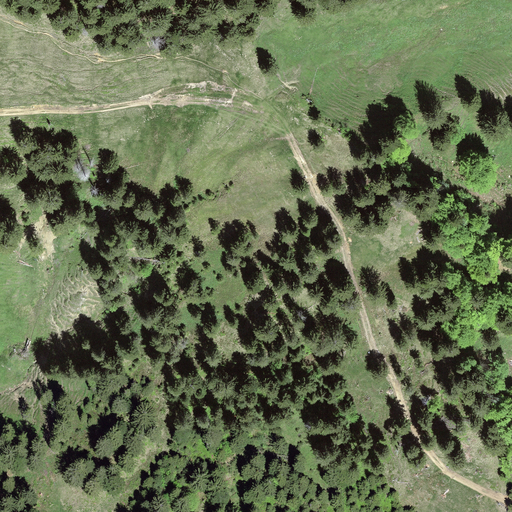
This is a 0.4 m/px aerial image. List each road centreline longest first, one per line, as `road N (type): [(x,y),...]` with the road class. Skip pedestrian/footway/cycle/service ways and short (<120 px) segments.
road 1 (track): [(507,511),(429,450),(411,424),(371,348),(321,186),(297,144)]
road 2 (track): [(0,113),(152,100),(262,105)]
